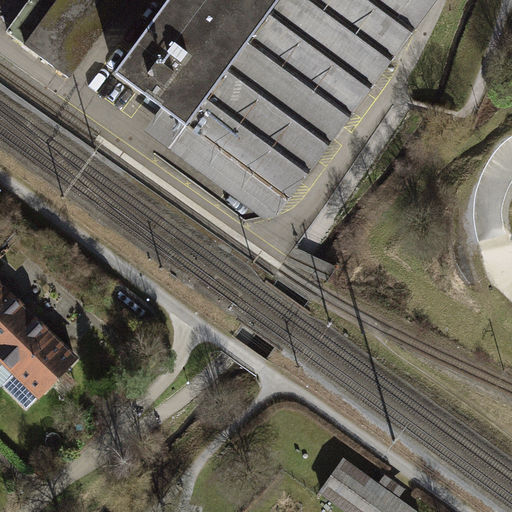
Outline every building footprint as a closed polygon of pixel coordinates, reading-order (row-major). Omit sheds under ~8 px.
[(69,78),(126,0),(32,0),(8,33),(69,78)] [(169,0),(114,74),(289,203),(416,31),(399,18),(412,0),(169,0)] [(7,287),(0,294),(0,342),(31,312),(7,287)] [(59,340),(31,312),(0,342),(0,363),(17,380),(59,340)] [(82,364),(59,340),(17,380),(41,404),(82,364)] [(318,493),(344,511),(420,511),(421,511),(400,497),(406,488),(385,473),(379,482),(344,456),(318,493)]
